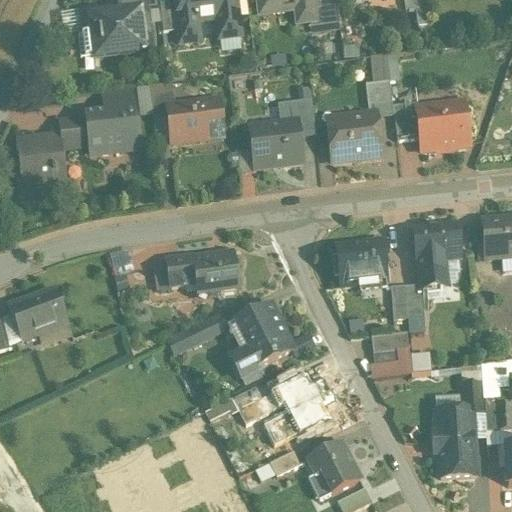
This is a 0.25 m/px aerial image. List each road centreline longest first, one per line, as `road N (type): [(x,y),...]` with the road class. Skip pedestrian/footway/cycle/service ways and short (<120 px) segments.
road 1 (residential): [(273,213),(421,511)]
road 2 (residential): [(0,268),(103,239),(273,213)]
road 3 (residential): [(273,213),(511,185)]
road 4 (residential): [(0,117),(53,0)]
